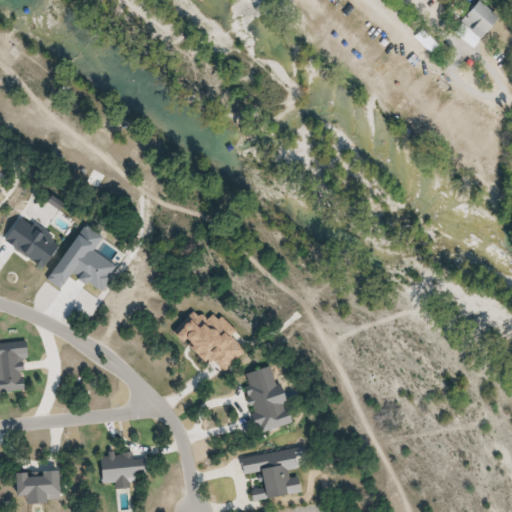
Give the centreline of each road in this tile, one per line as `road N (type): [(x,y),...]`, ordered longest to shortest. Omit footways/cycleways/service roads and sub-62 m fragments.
road 1 (residential): [(195,511),(173,416),(108,360),(0,302)]
road 2 (residential): [(162,410),(0,426)]
